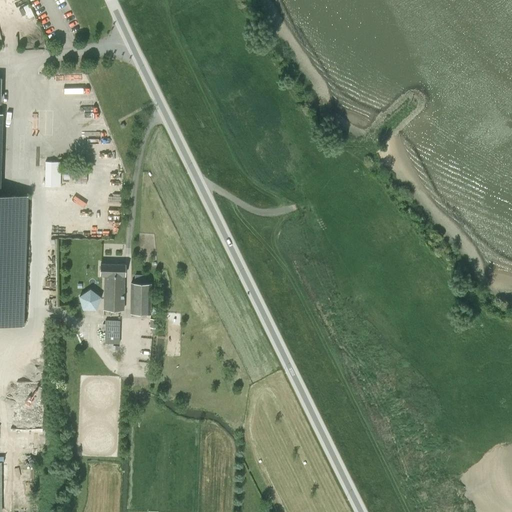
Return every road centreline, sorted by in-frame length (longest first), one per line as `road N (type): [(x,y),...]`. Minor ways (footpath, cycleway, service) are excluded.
road 1 (tertiary): [(360,511),(111,0)]
road 2 (unknown): [(29,159),(40,189),(32,322),(0,345)]
road 3 (track): [(0,23),(7,61),(133,46)]
road 4 (unknown): [(24,92),(55,101),(69,132),(63,149),(29,159)]
